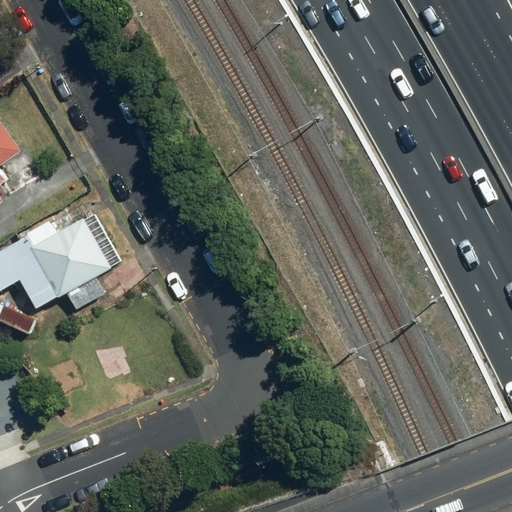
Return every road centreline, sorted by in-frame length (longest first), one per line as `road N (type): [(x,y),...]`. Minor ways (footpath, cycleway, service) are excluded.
road 1 (residential): [(48,0),(250,353),(251,377),(222,413),(0,504)]
road 2 (motorway): [(511,259),(370,0)]
road 3 (motorway): [(434,0),(511,135)]
